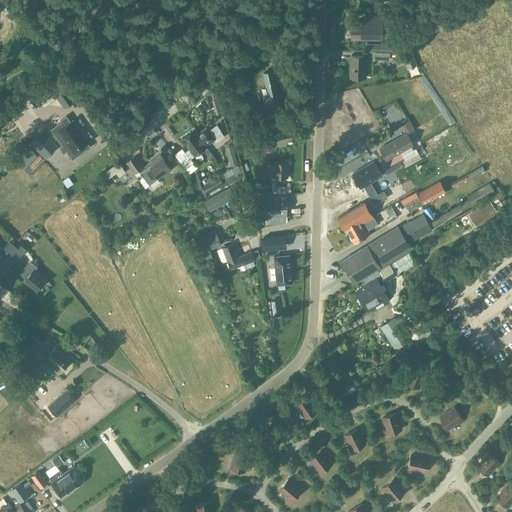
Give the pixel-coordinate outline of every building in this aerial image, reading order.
[(353,37),(352,42),(359,42),(359,37),(368,38),(368,31),(374,31),(374,25),(368,25),(368,24),(352,24),(352,30),(349,30),(349,35),(352,35),(352,37),(353,37)] [(393,51),(393,44),(368,43),(367,51),(393,51)] [(404,60),(408,68),(417,65),(413,54),(394,54),(394,60),(404,60)] [(366,56),(351,56),(351,77),(366,77),(366,56)] [(264,73),(271,105),(279,103),(272,71),(264,73)] [(62,80),(50,88),(64,108),(76,100),(62,80)] [(250,137),(262,134),(265,141),(293,133),(288,116),(260,125),(260,126),(248,130),(250,137)] [(52,130),(62,144),(63,146),(60,148),(64,153),(67,151),(73,159),(90,147),(87,143),(89,142),(74,120),(71,122),(67,117),(61,121),(62,122),(52,130)] [(413,145),(408,135),(414,131),(410,123),(403,127),(406,134),(381,149),(387,160),(413,145)] [(182,139),(195,156),(207,146),(207,145),(216,139),(207,127),(198,134),(194,129),(182,139)] [(45,157),(58,146),(44,131),(32,143),(45,157)] [(440,157),(459,148),(456,142),(415,162),(417,168),(431,161),(433,166),(442,161),(440,157)] [(266,144),(236,151),(238,158),(240,157),(241,161),(243,161),(244,167),(252,165),(249,155),(267,151),(266,144)] [(225,147),(230,166),(238,164),(233,145),(225,147)] [(33,169),(44,159),(40,155),(36,158),(29,150),(21,158),(28,166),(29,165),(33,169)] [(218,151),(214,153),(219,162),(223,159),(218,151)] [(135,156),(127,162),(135,174),(139,170),(150,185),(171,169),(160,155),(148,164),(149,166),(145,169),(135,156)] [(118,162),(112,167),(116,173),(119,177),(126,172),(118,162)] [(257,176),(265,177),(288,178),(288,163),(258,162),(257,176)] [(381,175),(374,162),(354,174),(361,187),(381,175)] [(415,164),(392,174),(395,180),(417,170),(415,164)] [(482,165),(467,174),(469,179),(485,170),(482,165)] [(241,170),(226,179),(229,185),(242,177),(241,170)] [(68,175),(61,179),(65,187),(72,183),(68,175)] [(451,183),(454,187),(468,179),(466,175),(451,183)] [(220,176),(202,186),(199,180),(194,183),(201,198),(206,195),(206,194),(224,184),(220,176)] [(441,180),(418,193),(423,202),(446,190),(441,180)] [(494,180),(467,196),(473,206),(500,190),(494,180)] [(207,207),(210,212),(219,207),(228,202),(230,204),(231,207),(237,204),(242,201),(238,193),(233,185),(219,193),(204,201),(207,207)] [(382,190),(372,192),(374,199),(384,197),(382,190)] [(495,202),(503,196),(500,191),(491,197),(495,202)] [(416,192),(385,209),(388,214),(419,197),(416,192)] [(287,222),(287,219),(287,193),(276,193),(276,195),(257,195),(256,219),(257,219),(257,224),(270,224),(270,227),(272,227),(272,226),(287,222)] [(489,199),(468,214),(477,227),(498,212),(489,199)] [(468,200),(432,221),(435,226),(471,205),(468,200)] [(378,224),(374,217),(365,202),(338,217),(344,230),(347,229),(354,243),(368,235),(379,229),(377,225),(378,224)] [(424,213),(402,225),(411,242),(433,230),(424,213)] [(412,248),(398,226),(342,260),(356,282),(412,248)] [(217,235),(206,239),(199,242),(205,259),(212,257),(210,250),(221,245),(217,235)] [(265,250),(280,249),(278,235),(263,237),(265,250)] [(0,270),(2,270),(5,267),(5,264),(4,263),(7,259),(6,259),(9,256),(12,258),(20,249),(17,246),(10,241),(3,249),(0,246),(0,270)] [(239,257),(234,244),(223,248),(231,269),(255,260),(252,252),(239,257)] [(289,255),(275,257),(276,271),(277,285),(285,284),(292,283),(291,269),(289,255)] [(390,264),(379,270),(386,282),(397,275),(390,264)] [(34,270),(25,280),(37,291),(46,281),(34,270)] [(377,278),(356,291),(367,310),(389,297),(377,278)] [(454,284),(449,287),(455,297),(460,294),(454,284)] [(417,310),(409,315),(413,320),(421,315),(417,310)] [(380,327),(394,348),(398,348),(410,340),(402,329),(404,328),(399,320),(397,321),(395,317),(380,327)] [(32,335),(19,351),(29,360),(42,344),(32,335)] [(72,359),(58,346),(45,361),(59,374),(72,359)] [(373,355),(370,358),(375,363),(378,360),(373,355)] [(337,378),(342,371),(335,366),(333,368),(328,361),(325,363),(331,371),(330,373),(337,378)] [(406,382),(419,388),(424,376),(427,377),(429,373),(413,366),(409,376),(408,376),(407,379),(407,381),(406,382)] [(356,379),(341,388),(346,396),(361,387),(356,379)] [(31,381),(26,384),(35,398),(40,394),(31,381)] [(74,399),(67,391),(48,407),(56,415),(74,399)] [(299,408),(306,418),(318,410),(317,409),(317,408),(315,405),(314,405),(308,396),(294,406),(297,410),(299,408)] [(440,417),(448,429),(458,422),(460,424),(464,421),(454,408),(446,413),(445,413),(442,415),(442,417),(440,417)] [(396,413),(383,417),(387,429),(384,430),(386,435),(402,430),(399,420),(399,419),(398,415),(397,415),(396,413)] [(265,437),(273,446),(283,437),(282,435),(282,434),(280,431),(278,431),(271,424),(259,436),(263,439),(265,437)] [(358,429),(345,435),(351,446),(349,447),(351,452),(366,444),(361,435),(362,434),(360,430),(359,430),(358,429)] [(321,450),(310,459),(318,469),(316,470),(319,474),(332,464),(326,456),(326,454),(324,452),(322,452),(321,450)] [(231,468),(245,472),(248,460),(251,460),(252,456),(236,452),(233,461),(232,462),(231,465),(232,467),(231,468)] [(478,466),(488,475),(496,466),(498,468),(502,464),(489,453),(482,461),(481,461),(479,463),(479,465),(478,466)] [(413,470),(425,472),(429,459),(427,458),(426,457),(423,456),(422,457),(412,455),(408,471),(413,472),(413,470)] [(53,460),(57,467),(64,462),(59,456),(53,460)] [(60,494),(61,496),(68,491),(69,492),(84,482),(83,481),(84,478),(81,473),(78,474),(73,466),(63,474),(60,470),(50,477),(53,481),(51,482),(55,488),(54,490),(57,495),(60,494)] [(47,483),(39,471),(31,476),(40,488),(47,483)] [(289,479),(279,490),(289,498),(287,500),(291,503),(302,490),(294,483),(294,482),(291,480),(290,480),(289,479)] [(386,492),(394,501),(405,492),(404,491),(404,489),(402,487),(400,487),(394,479),(381,490),(384,493),(386,492)] [(11,490),(20,503),(30,496),(21,483),(11,490)] [(497,498),(507,507),(511,502),(511,487),(509,485),(502,492),(501,492),(498,495),(498,496),(497,498)] [(0,511),(25,511),(18,503),(15,505),(18,509),(16,510),(13,507),(12,508),(8,502),(4,505),(4,504),(0,506),(1,507),(0,507),(0,511)] [(211,502),(197,504),(198,511),(212,511),(212,509),(213,508),(212,504),(211,504),(211,502)] [(367,511),(362,503),(348,511),(367,511)]
